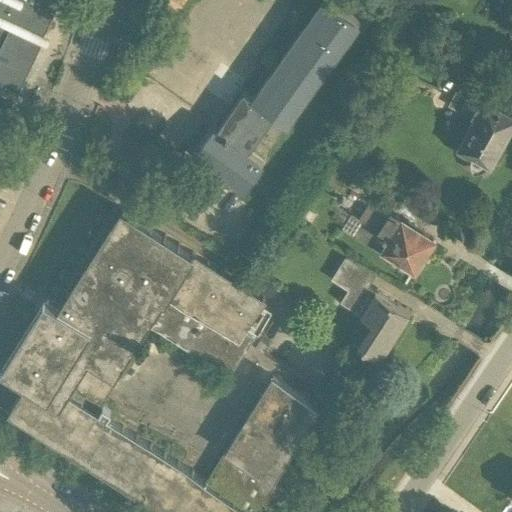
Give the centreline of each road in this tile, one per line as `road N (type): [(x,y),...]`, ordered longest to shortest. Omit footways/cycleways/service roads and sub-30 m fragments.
road 1 (unknown): [(56,152),(227,254),(265,284),(304,344)]
road 2 (residential): [(0,264),(54,159),(111,0)]
road 3 (residential): [(397,511),(511,348)]
